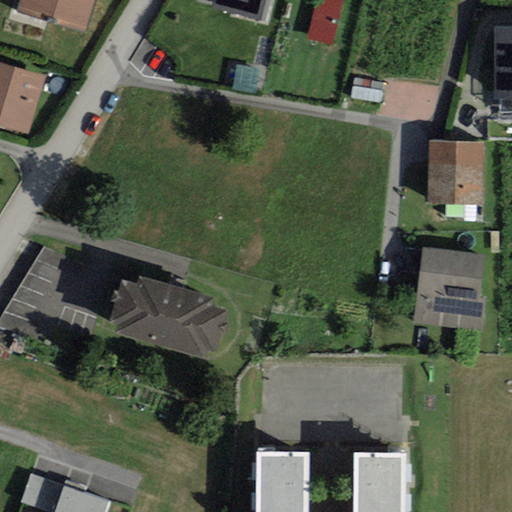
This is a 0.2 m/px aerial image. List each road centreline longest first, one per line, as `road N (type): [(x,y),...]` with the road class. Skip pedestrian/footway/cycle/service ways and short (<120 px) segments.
road 1 (unclassified): [(106,71),(415,131),(398,276)]
road 2 (residential): [(0,247),(106,71)]
